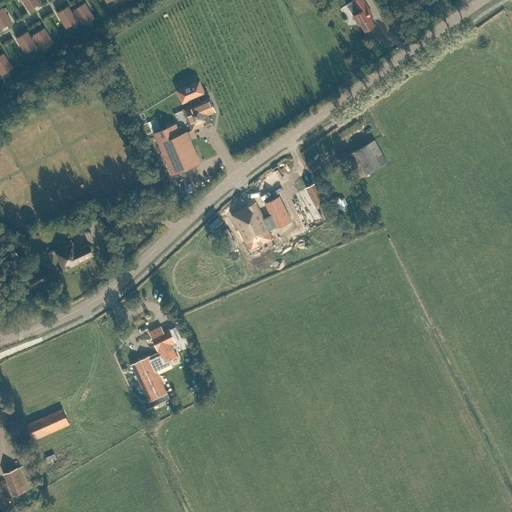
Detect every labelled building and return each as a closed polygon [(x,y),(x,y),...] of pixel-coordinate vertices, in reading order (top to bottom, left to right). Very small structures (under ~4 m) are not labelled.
[(38,0),(22,0),(29,9),(40,2),(38,0)] [(362,0),(354,0),(346,5),(358,24),(361,23),(365,30),(374,24),(370,17),(372,15),(362,0)] [(85,3),(74,9),(83,24),(84,23),(85,24),(89,22),(88,20),(94,17),(85,3)] [(68,6),(57,13),(66,27),(71,24),(72,25),(76,23),(75,21),(77,20),(68,6)] [(3,7),(0,8),(0,27),(0,28),(11,21),(3,7)] [(44,28),(33,35),(42,49),(53,42),(44,28)] [(27,31),(16,38),(25,52),(31,49),(32,50),(36,47),(35,46),(36,45),(27,31)] [(4,53),(0,55),(0,72),(1,74),(12,67),(4,53)] [(215,111),(209,97),(200,101),(198,96),(205,93),(200,80),(177,90),(182,103),(190,100),(192,105),(183,109),(192,130),(211,122),(208,114),(215,111)] [(171,102),(157,108),(162,120),(177,114),(171,102)] [(174,124),(155,132),(173,174),(198,163),(185,132),(178,135),(174,124)] [(375,139),(346,155),(359,178),(387,162),(375,139)] [(316,184),(307,189),(316,207),(325,202),(316,184)] [(266,201),(258,205),(279,247),(287,243),(278,224),(285,220),(276,202),(269,206),(266,201)] [(269,231),(255,203),(231,214),(239,230),(246,227),(252,239),(269,231)] [(246,227),(239,230),(248,250),(272,238),(269,231),(252,239),(246,227)] [(72,242),(54,251),(63,270),(78,263),(77,263),(93,255),(88,245),(76,251),(72,242)] [(13,244),(0,250),(5,261),(18,255),(13,244)] [(43,271),(28,278),(31,288),(47,281),(43,271)] [(150,356),(132,364),(133,367),(136,374),(139,379),(142,386),(144,391),(148,400),(144,402),(147,409),(151,406),(169,398),(162,383),(157,371),(172,363),(170,360),(178,356),(175,351),(173,347),(183,343),(185,348),(190,345),(185,335),(175,340),(171,332),(169,328),(151,337),(159,352),(150,356)] [(62,409),(26,426),(32,440),(69,424),(62,409)] [(17,468),(4,473),(13,496),(26,490),(26,489),(17,468)]
